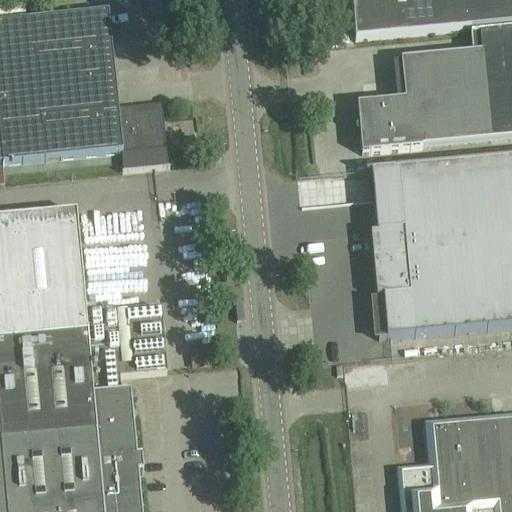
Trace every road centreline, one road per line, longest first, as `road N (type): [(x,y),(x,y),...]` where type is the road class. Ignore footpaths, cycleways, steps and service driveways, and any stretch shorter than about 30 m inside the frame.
road 1 (unclassified): [(280,511),(231,0)]
road 2 (unknown): [(238,69),(160,75),(149,23)]
